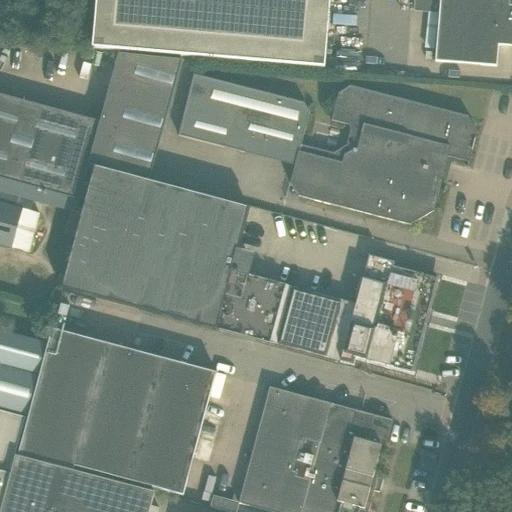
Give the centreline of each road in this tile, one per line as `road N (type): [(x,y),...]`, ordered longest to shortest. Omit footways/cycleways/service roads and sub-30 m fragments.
road 1 (unknown): [(462,410),(78,320)]
road 2 (unclassified): [(433,511),(511,238)]
